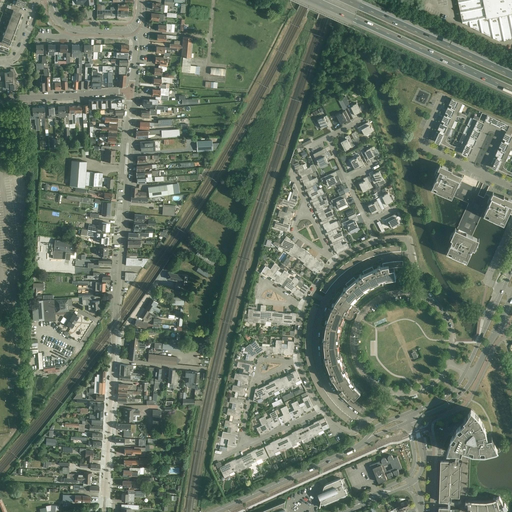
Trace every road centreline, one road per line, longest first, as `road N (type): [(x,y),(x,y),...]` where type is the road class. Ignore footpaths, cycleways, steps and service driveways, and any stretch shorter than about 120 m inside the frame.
road 1 (residential): [(105,497),(126,183)]
road 2 (motorway): [(312,0),(511,89)]
road 3 (motorway): [(511,75),(344,0)]
road 4 (residential): [(429,300),(407,292),(383,296),(364,309),(353,332),(363,372),(400,391)]
road 5 (tertiary): [(215,511),(365,441)]
road 6 (residential): [(0,102),(131,91)]
